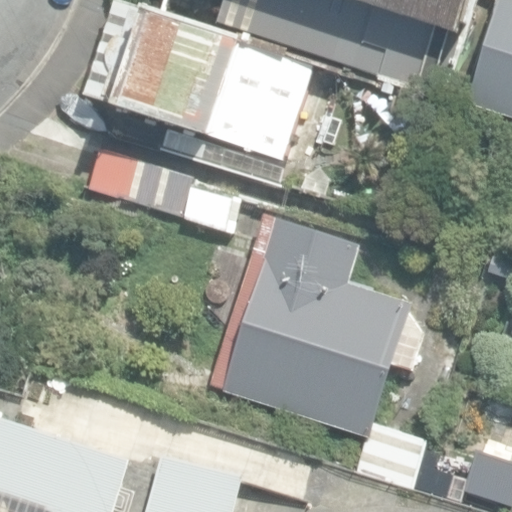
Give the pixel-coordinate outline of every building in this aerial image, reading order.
[(131,0),(120,0),(89,94),(179,124),(170,151),(282,188),(320,75),(343,83),(347,72),(131,0)] [(228,0),(221,22),(445,96),(476,0),(228,0)] [(511,0),(503,0),(472,108),(511,119),(511,0)] [(93,190),(183,217),(194,180),(104,152),(93,190)] [(188,223),(230,234),(240,198),(198,187),(188,223)] [(358,470),(416,490),(432,440),(378,423),(396,367),(416,373),(428,335),(414,313),(415,307),(352,286),(365,248),(270,217),(214,386),(227,390),(226,393),(368,439),(358,470)] [(434,351),(459,359),(468,331),(444,323),(434,351)] [(117,511),(133,461),(0,419),(0,511),(117,511)] [(150,511),(239,511),(249,479),(167,456),(150,511)] [(462,473),(430,465),(423,490),(455,498),(462,473)]
